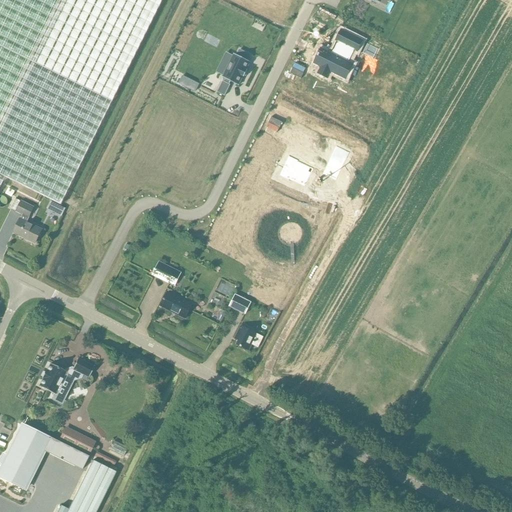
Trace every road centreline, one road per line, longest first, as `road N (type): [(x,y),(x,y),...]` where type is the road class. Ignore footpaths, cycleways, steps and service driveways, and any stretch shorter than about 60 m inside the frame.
road 1 (tertiary): [(467,511),(80,309)]
road 2 (residential): [(80,309),(136,209),(156,204),(186,216),(211,201),(310,0)]
